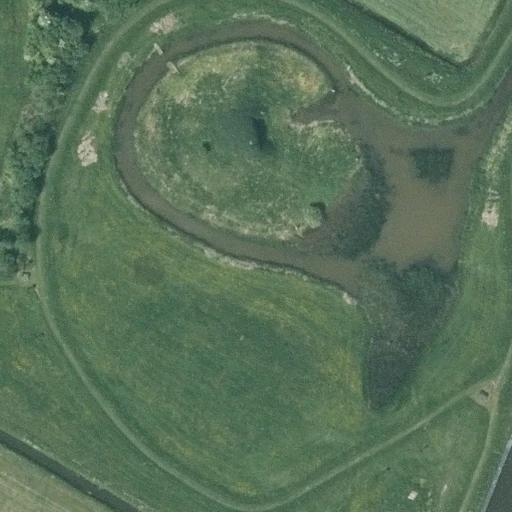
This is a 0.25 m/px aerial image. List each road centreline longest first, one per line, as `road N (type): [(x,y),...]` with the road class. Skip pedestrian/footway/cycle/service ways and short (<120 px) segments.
road 1 (track): [(168,511),(0,414)]
road 2 (track): [(499,392),(493,448),(468,511)]
